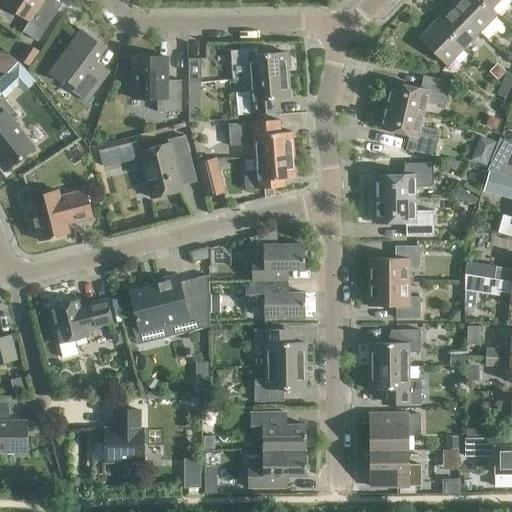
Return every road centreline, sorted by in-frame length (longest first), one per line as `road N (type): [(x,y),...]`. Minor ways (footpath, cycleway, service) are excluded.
road 1 (residential): [(11,274),(329,196)]
road 2 (residential): [(336,483),(329,196)]
road 3 (residential): [(342,32),(305,22),(146,23),(106,0)]
road 4 (residential): [(329,196),(322,106),(342,32)]
road 5 (residential): [(43,404),(11,274)]
